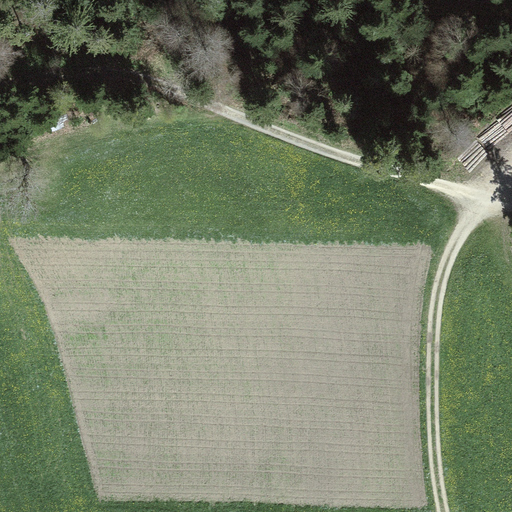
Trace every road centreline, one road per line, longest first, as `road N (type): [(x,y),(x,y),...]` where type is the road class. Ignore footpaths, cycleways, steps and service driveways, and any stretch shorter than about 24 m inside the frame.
road 1 (track): [(511,195),(109,67),(0,91)]
road 2 (track): [(443,511),(432,399),(435,297),(463,229),(495,193)]
